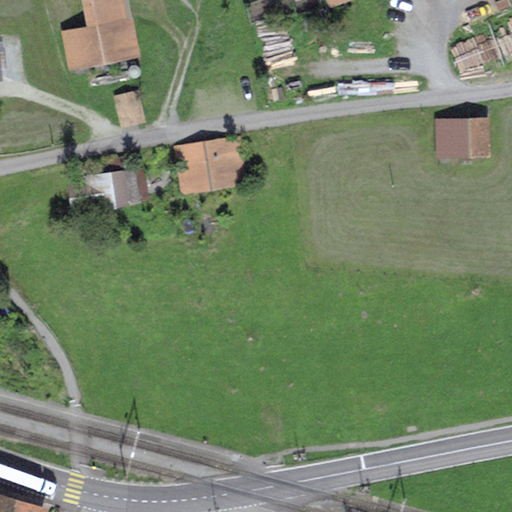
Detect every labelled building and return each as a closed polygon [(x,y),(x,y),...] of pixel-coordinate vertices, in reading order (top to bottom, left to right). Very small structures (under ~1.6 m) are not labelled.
[(127,22),(97,28),(103,58),(133,52),(127,22)] [(73,64),(103,58),(97,28),(67,34),(73,64)] [(117,97),(123,123),(141,118),(136,93),(117,97)] [(437,123),(438,152),(484,151),(484,122),(437,123)] [(199,189),(198,185),(244,177),(238,139),(193,146),(193,144),(176,147),(178,159),(193,157),(196,184),(181,186),(182,192),(199,189)] [(86,178),(87,183),(72,186),(75,207),(146,196),(143,177),(134,178),(130,156),(107,160),(109,175),(86,178)] [(0,511),(38,511),(0,500),(0,511)]
